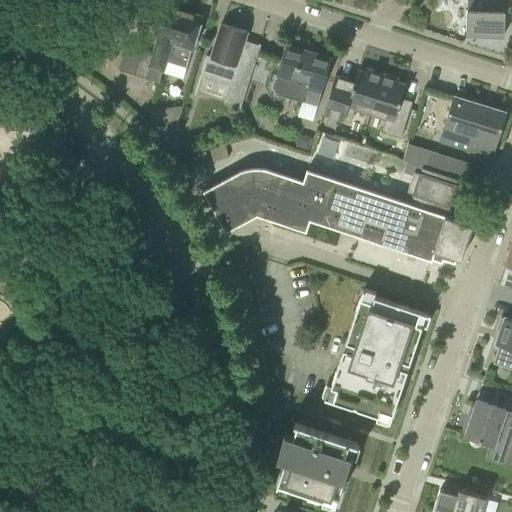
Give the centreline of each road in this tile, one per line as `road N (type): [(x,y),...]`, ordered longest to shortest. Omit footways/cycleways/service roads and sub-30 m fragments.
road 1 (residential): [(396,511),(511,168)]
road 2 (residential): [(257,0),(511,80)]
